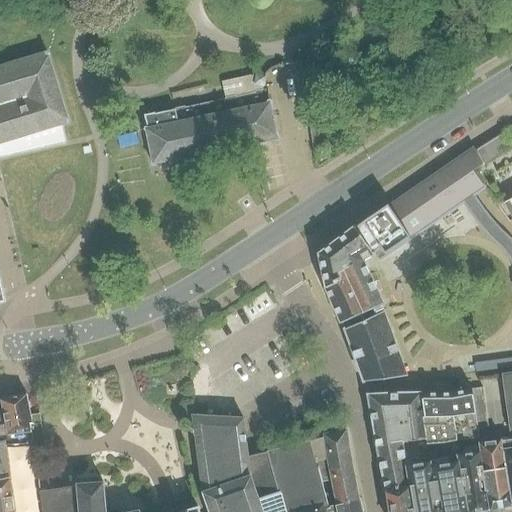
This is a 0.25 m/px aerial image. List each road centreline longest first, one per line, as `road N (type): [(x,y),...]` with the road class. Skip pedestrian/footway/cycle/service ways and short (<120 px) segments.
road 1 (secondary): [(262,241),(511,78)]
road 2 (residential): [(375,511),(345,377),(262,241)]
road 3 (secondary): [(0,348),(134,317),(262,241)]
